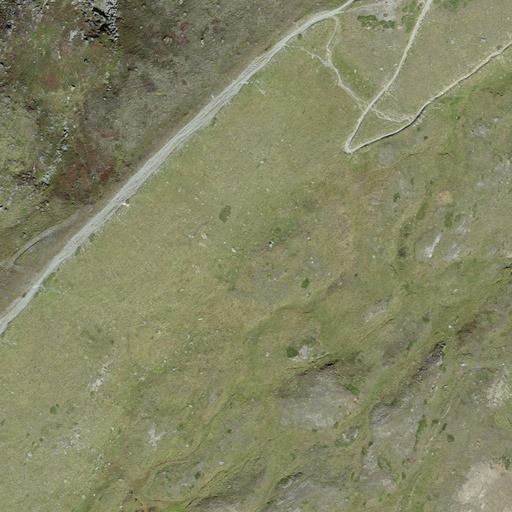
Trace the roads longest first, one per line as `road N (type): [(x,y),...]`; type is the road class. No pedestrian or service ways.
road 1 (track): [(351,0),(288,37),(222,99),(83,232),(0,330)]
road 2 (track): [(511,40),(412,120),(347,150),(368,105),(395,76),(428,0)]
